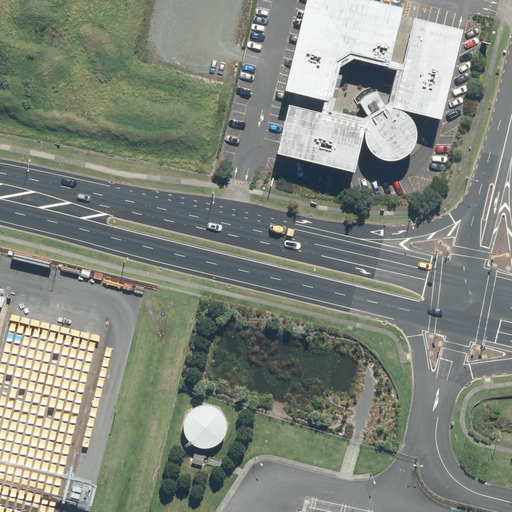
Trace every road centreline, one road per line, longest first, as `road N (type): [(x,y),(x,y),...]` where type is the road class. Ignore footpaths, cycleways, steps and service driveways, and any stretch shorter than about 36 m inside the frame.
road 1 (secondary): [(390,305),(100,233),(45,204)]
road 2 (secondary): [(263,238),(430,225),(452,215),(480,180)]
road 3 (secondary): [(45,204),(105,206),(263,238)]
road 4 (secondary): [(263,238),(457,277)]
road 5 (secondary): [(511,363),(461,382),(440,401),(415,335),(390,305)]
